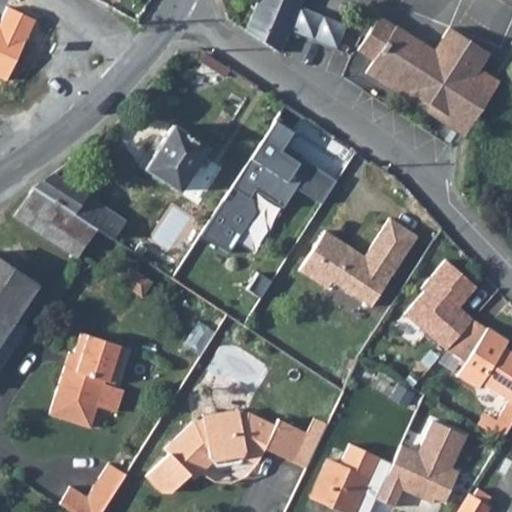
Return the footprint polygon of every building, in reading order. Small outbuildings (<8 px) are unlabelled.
[(300,0),(256,0),(246,29),(279,51),(287,32),(300,0)] [(34,20),(6,7),(0,20),(0,76),(6,79),(34,20)] [(380,15),(358,49),(375,59),(366,71),(387,85),(391,79),(423,99),(427,98),(467,37),(449,26),(435,50),(399,27),(395,25),(380,15)] [(465,134),(500,80),(481,68),(490,52),(467,37),(427,98),(423,99),(413,102),(465,134)] [(294,126),(275,114),(231,186),(248,197),(254,187),(283,205),(295,185),(320,201),(334,178),(288,149),(284,153),(279,150),(294,126)] [(179,188),(208,146),(172,122),(144,165),(179,188)] [(31,188),(13,216),(72,255),(74,256),(94,226),(110,236),(122,218),(53,172),(31,188)] [(327,286),(331,279),(370,304),(416,233),(387,215),(363,253),(360,258),(348,249),(351,245),(323,228),(299,268),(327,286)] [(348,249),(360,258),(363,253),(351,245),(348,249)] [(474,287),(446,259),(419,287),(423,290),(404,312),(443,350),(470,320),(451,302),(453,299),(465,298),(474,287)] [(41,293),(33,289),(36,285),(0,260),(0,365),(26,326),(21,322),(41,293)] [(470,320),(443,350),(464,362),(484,328),(470,320)] [(473,388),(502,351),(507,340),(485,327),(484,328),(464,362),(455,377),(473,388)] [(64,366),(50,415),(91,427),(97,405),(104,383),(105,379),(114,382),(125,346),(80,333),(74,353),(70,368),(64,366)] [(494,420),(489,417),(482,427),(502,439),(511,421),(511,353),(508,351),(506,354),(502,351),(473,388),(476,391),(480,384),(506,400),(494,420)] [(64,366),(70,368),(74,353),(68,352),(64,366)] [(104,383),(97,405),(116,411),(123,389),(104,383)] [(262,454),(265,447),(293,460),(308,432),(282,419),(279,426),(249,411),(222,413),(192,420),(164,448),(169,453),(146,475),(160,490),(172,491),(189,474),(193,479),(212,460),(217,464),(239,460),(241,456),(252,461),(257,452),(262,454)] [(400,449),(377,504),(395,511),(403,494),(443,509),(457,473),(452,471),(464,437),(432,421),(417,454),(400,449)] [(257,463),(262,454),(257,452),(252,461),(257,463)] [(357,508),(373,474),(331,453),(315,489),(357,508)] [(70,485),(59,502),(75,511),(99,511),(125,473),(108,462),(86,496),(70,485)] [(477,488),(472,496),(484,504),(489,495),(477,488)] [(485,511),(488,507),(484,504),(472,496),(467,494),(455,511),(485,511)]
